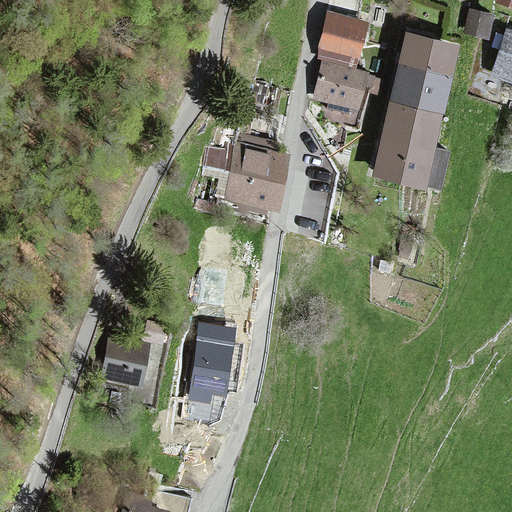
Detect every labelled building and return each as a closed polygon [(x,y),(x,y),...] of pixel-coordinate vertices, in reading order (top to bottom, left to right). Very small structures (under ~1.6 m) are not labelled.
[(370,21),(328,10),(318,48),(361,59),(370,21)] [(493,15),(469,10),(465,31),(489,36),(493,15)] [(511,32),(507,31),(493,73),(511,79),(511,32)] [(461,44),(406,32),(398,64),(390,100),(372,175),(442,191),(451,150),(437,147),(445,113),(453,76),(461,44)] [(370,73),(323,62),(314,98),(362,109),(370,73)] [(239,145),(228,198),(276,207),(286,154),(239,145)] [(166,324),(149,320),(144,339),(162,343),(166,324)] [(202,326),(191,398),(209,401),(211,391),(225,393),(235,331),(202,326)] [(111,337),(103,378),(141,385),(149,344),(111,337)] [(150,499),(129,494),(125,511),(167,511),(168,511),(149,506),(150,499)]
